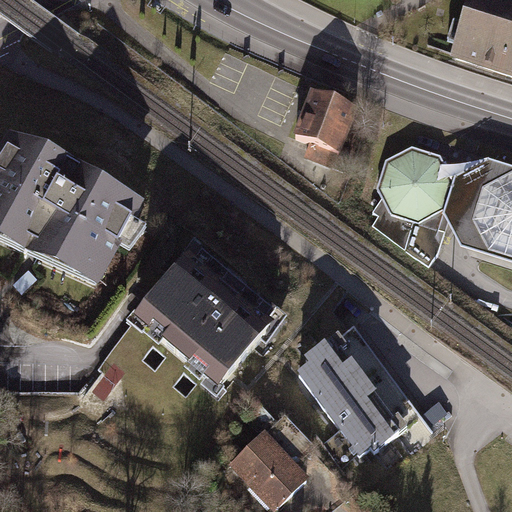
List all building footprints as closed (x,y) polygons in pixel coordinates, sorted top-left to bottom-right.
[(511,0),(471,0),(449,65),(511,86),(511,0)] [(345,117),(296,102),(283,146),(332,161),(345,117)] [(79,167),(11,136),(0,152),(0,243),(100,287),(146,206),(79,167)] [(399,155),(373,170),(365,199),(380,225),(409,233),(434,216),(443,187),(428,164),(399,155)] [(458,183),(448,213),(463,244),(511,257),(511,175),(484,168),(458,183)] [(266,326),(179,255),(130,314),(217,386),(266,326)] [(305,363),(294,372),(343,432),(329,444),(345,463),(358,453),(360,456),(370,448),(375,454),(396,436),(368,401),(378,392),(349,356),(342,362),(323,339),(301,357),(305,363)] [(285,511),(315,482),(269,437),(238,469),(281,511),(285,511)]
